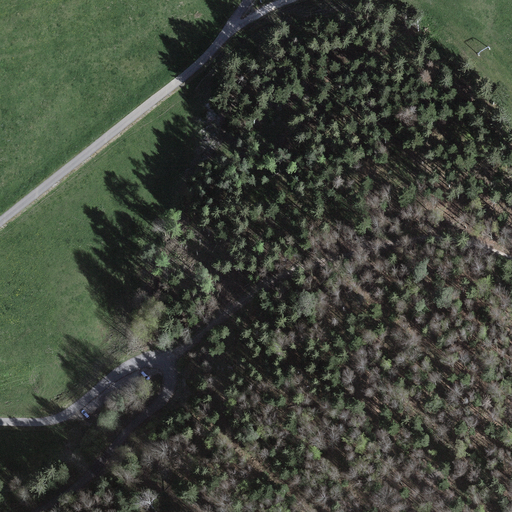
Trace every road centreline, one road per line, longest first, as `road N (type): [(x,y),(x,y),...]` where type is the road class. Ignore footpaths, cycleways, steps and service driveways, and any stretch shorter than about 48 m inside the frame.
road 1 (unclassified): [(0,419),(59,415),(144,358),(172,368),(170,386),(101,463),(31,511)]
road 2 (track): [(166,361),(265,286),(354,251),(429,238),(511,259)]
road 3 (residential): [(237,30),(217,56),(0,230)]
